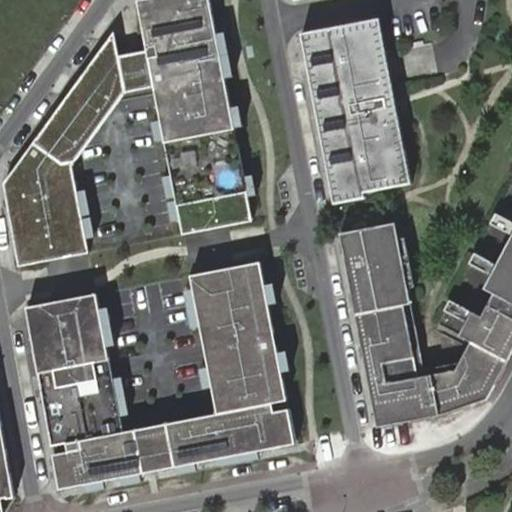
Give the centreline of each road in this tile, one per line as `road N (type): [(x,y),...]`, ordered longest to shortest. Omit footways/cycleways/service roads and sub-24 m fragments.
road 1 (unclassified): [(368,491),(271,0)]
road 2 (residential): [(368,491),(306,481),(141,511)]
road 3 (residential): [(0,294),(44,511)]
road 4 (residential): [(110,0),(0,156)]
road 5 (residential): [(511,394),(466,443),(368,491)]
road 6 (residential): [(368,491),(423,486),(481,459),(511,427)]
